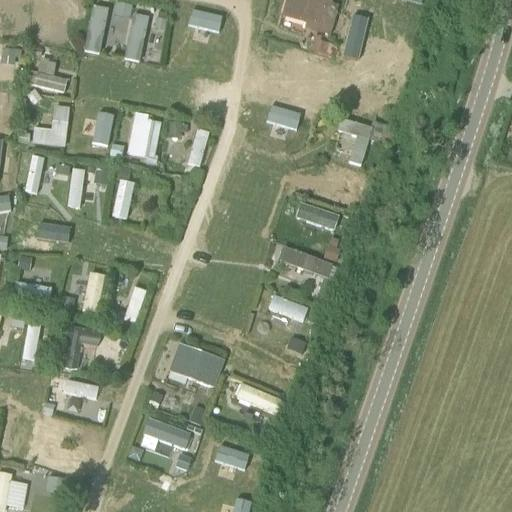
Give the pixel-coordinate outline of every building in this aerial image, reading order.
[(41,0),(41,43),(58,44),(58,0),(41,0)] [(393,0),(392,29),(421,30),(422,0),(393,0)] [(89,57),(105,60),(114,11),(98,8),(89,57)] [(147,69),(156,18),(120,11),(117,28),(134,31),(127,65),(147,69)] [(181,37),(180,56),(190,57),(191,37),(181,37)] [(401,102),(407,48),(362,43),(360,58),(372,60),(369,79),(382,81),(380,100),(401,102)] [(288,78),(326,86),(330,64),(293,56),(288,78)] [(69,99),(73,85),(39,77),(36,91),(69,99)] [(0,140),(14,141),(16,96),(0,95),(0,140)] [(56,131),(38,131),(38,147),(71,148),(72,111),(56,110),(56,131)] [(309,131),(311,118),(272,112),(270,125),(309,131)] [(133,157),(158,162),(167,123),(141,118),(133,157)] [(127,159),(127,152),(122,152),(123,123),(105,123),(104,158),(127,159)] [(348,133),(347,133),(345,151),(357,152),(356,169),(375,171),(379,126),(349,123),(348,133)] [(193,169),(208,173),(218,137),(203,133),(193,169)] [(32,200),(47,200),(49,161),(34,160),(32,200)] [(331,167),(324,195),(351,201),(358,173),(331,167)] [(75,210),(90,210),(91,174),(76,173),(75,210)] [(135,183),(121,180),(113,217),(128,220),(135,183)] [(40,218),(23,218),(23,239),(40,239),(40,218)] [(325,223),(320,237),(337,243),(342,229),(325,223)] [(335,284),(341,265),(289,249),(283,268),(335,284)] [(0,256),(0,297),(2,298),(8,258),(0,256)] [(56,306),(58,289),(21,286),(20,302),(56,306)] [(141,328),(152,294),(140,290),(129,324),(141,328)] [(274,317),(312,328),(317,311),(279,300),(274,317)] [(33,325),(28,365),(43,367),(48,327),(33,325)] [(69,332),(71,373),(103,371),(101,331),(69,332)] [(174,372),(218,392),(230,368),(185,347),(174,372)] [(57,400),(101,401),(101,382),(58,380),(57,400)] [(31,418),(15,463),(32,469),(48,424),(31,418)] [(66,436),(67,423),(49,421),(48,434),(66,436)] [(223,449),(219,466),(263,474),(266,457),(223,449)] [(94,467),(50,451),(44,468),(88,484),(94,467)] [(1,475),(0,481),(0,511),(11,511),(15,477),(1,475)]
